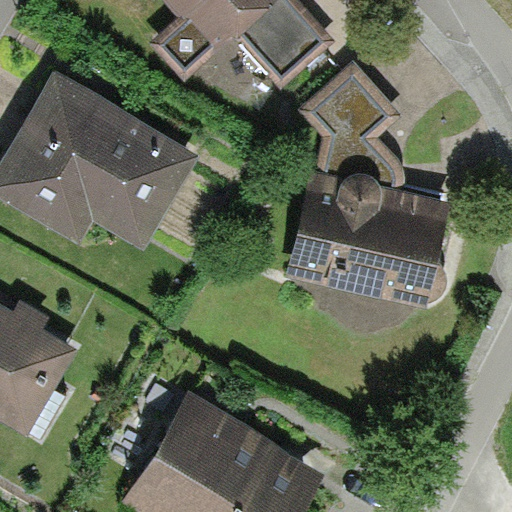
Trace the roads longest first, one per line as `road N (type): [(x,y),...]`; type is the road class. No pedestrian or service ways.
road 1 (residential): [(417,511),(511,334)]
road 2 (residential): [(511,112),(502,88),(423,0)]
